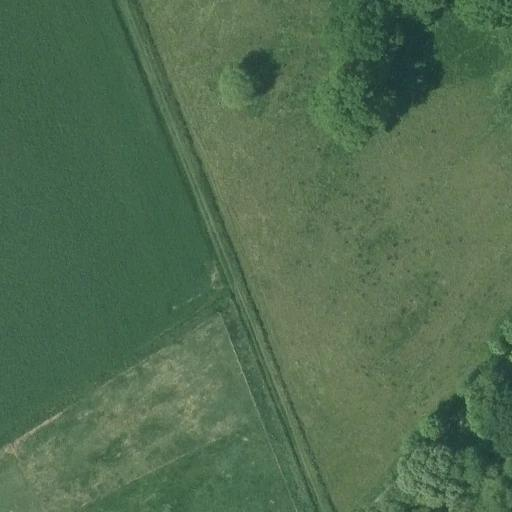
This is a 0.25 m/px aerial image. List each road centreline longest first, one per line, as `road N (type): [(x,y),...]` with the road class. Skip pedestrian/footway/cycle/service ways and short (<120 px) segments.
road 1 (track): [(321,511),(123,0)]
road 2 (track): [(511,361),(369,511)]
